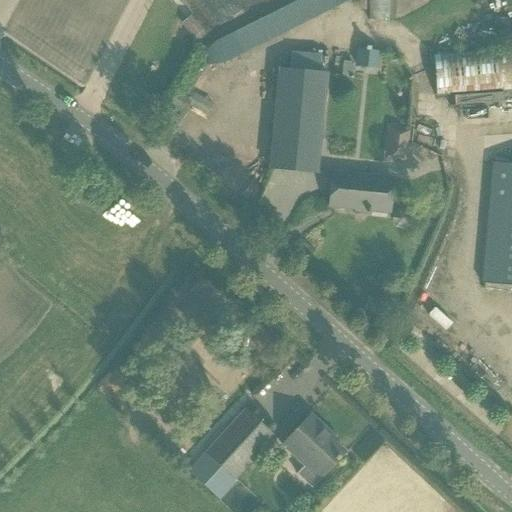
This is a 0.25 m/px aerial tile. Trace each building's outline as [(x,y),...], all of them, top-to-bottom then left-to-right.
[(389,0),(312,0),(216,41),(228,70),(264,55),(267,63),(316,43),(332,37),(337,50),(380,32),(376,21),(394,13),(389,0)] [(181,25),(192,39),(202,31),(190,17),(181,25)] [(356,50),(354,68),(378,70),(379,52),(356,50)] [(511,54),(450,62),(454,96),(511,88),(511,54)] [(317,173),(327,72),(277,67),(268,169),(317,173)] [(388,128),(384,159),(404,162),(409,131),(388,128)] [(481,283),(511,285),(511,165),(491,164),(481,283)] [(388,213),(390,193),(392,179),(332,173),(331,187),(329,207),(366,211),(366,213),(369,214),(369,211),(388,213)] [(98,216),(109,204),(93,191),(83,202),(98,216)] [(121,366),(110,378),(127,393),(138,381),(121,366)] [(190,470),(188,472),(219,500),(235,483),(234,481),(261,451),(274,437),(245,410),(231,424),(204,454),(190,470)] [(310,416),(296,431),(282,446),(304,466),(296,475),(311,489),(330,467),(344,453),(322,433),(325,430),(310,416)]
